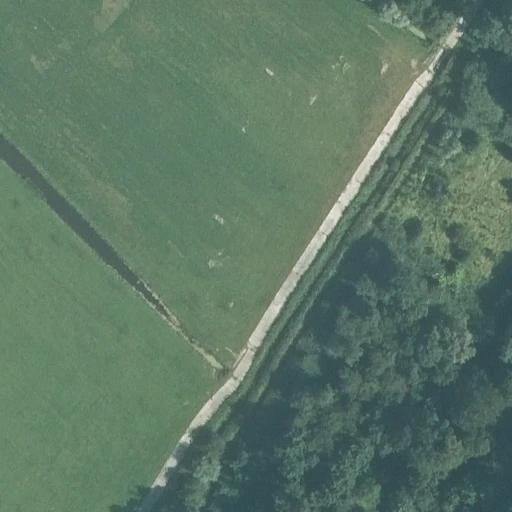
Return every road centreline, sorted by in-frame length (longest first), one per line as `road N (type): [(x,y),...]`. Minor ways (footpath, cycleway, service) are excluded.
road 1 (track): [(446,48),(143,511)]
road 2 (track): [(414,511),(511,388)]
